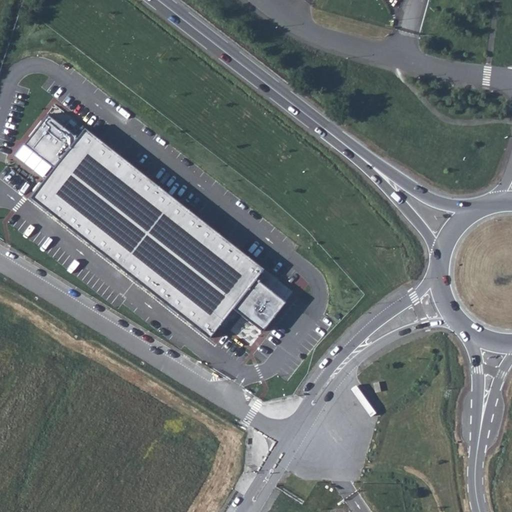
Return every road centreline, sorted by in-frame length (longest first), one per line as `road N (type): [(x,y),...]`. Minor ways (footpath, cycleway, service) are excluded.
road 1 (primary): [(370,165),(155,0)]
road 2 (unclassified): [(0,260),(226,401)]
road 3 (unclassified): [(268,0),(319,33),(511,79)]
road 4 (unclassified): [(439,277),(370,326),(316,398)]
road 5 (unclassified): [(316,398),(363,356),(429,323),(456,319)]
